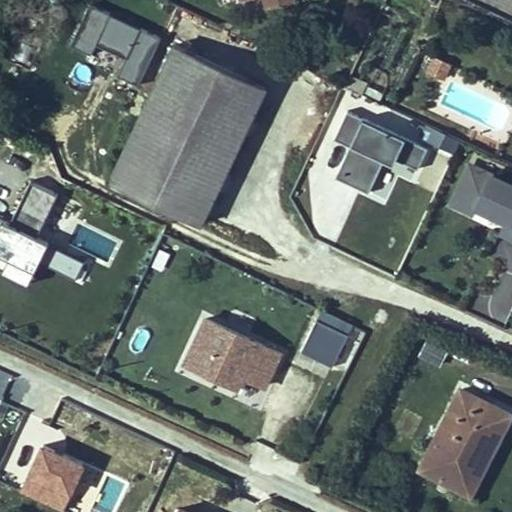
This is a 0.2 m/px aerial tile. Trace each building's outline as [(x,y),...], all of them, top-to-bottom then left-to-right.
[(68,52),(143,80),(160,36),(85,7),(68,52)] [(175,45),(111,180),(203,223),(267,88),(175,45)] [(433,55),(426,71),(446,79),(452,63),(433,55)] [(348,86),(362,93),(369,76),(355,70),(348,86)] [(428,147),(348,109),(334,138),(350,145),(335,176),(369,192),(385,157),(394,161),(396,158),(418,168),(428,147)] [(52,113),(45,126),(95,150),(101,137),(52,113)] [(429,127),(424,140),(453,153),(459,140),(429,127)] [(462,200),(476,169),(469,165),(452,203),(504,228),(507,221),(462,200)] [(504,228),(511,231),(511,185),(476,169),(462,200),(507,221),(504,228)] [(0,262),(30,279),(45,251),(36,247),(58,205),(31,190),(9,232),(0,227),(0,262)] [(151,266),(163,271),(171,250),(159,246),(151,266)] [(0,278),(24,291),(30,279),(0,262),(0,278)] [(346,373),(365,331),(319,311),(301,353),(346,373)] [(206,316),(184,362),(238,387),(244,375),(266,386),(282,353),(206,316)] [(415,338),(406,355),(422,363),(431,346),(415,338)] [(420,468),(471,494),(491,455),(505,428),(511,414),(461,388),(420,468)] [(511,431),(505,428),(491,455),(511,467),(511,431)] [(229,511),(254,511),(256,507),(236,497),(229,511)]
